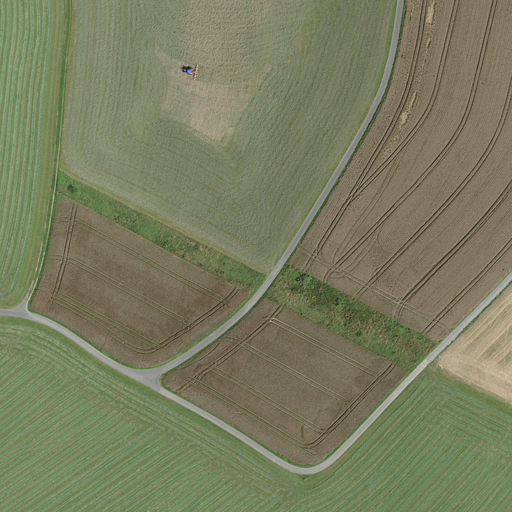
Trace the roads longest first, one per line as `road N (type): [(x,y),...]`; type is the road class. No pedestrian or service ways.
road 1 (unclassified): [(0,312),(49,322),(141,374),(175,363),(226,327),(272,276),(368,118),(401,0)]
road 2 (track): [(511,279),(338,453),(311,470),(288,466),(147,374)]
road 3 (track): [(69,0),(48,224),(36,277),(17,313)]
